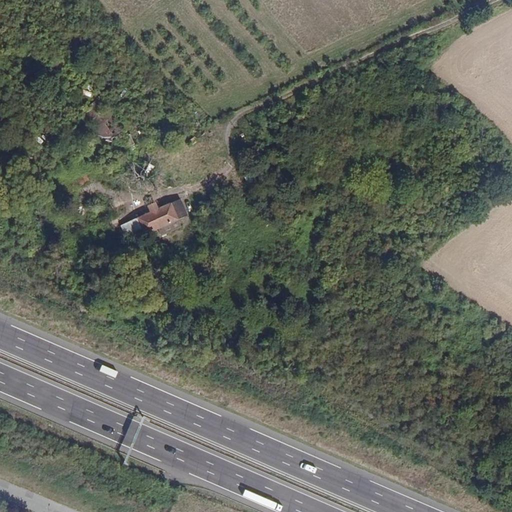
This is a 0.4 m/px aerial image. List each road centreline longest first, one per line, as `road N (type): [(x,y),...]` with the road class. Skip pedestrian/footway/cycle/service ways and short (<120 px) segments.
road 1 (motorway): [(413,511),(0,332)]
road 2 (track): [(494,0),(236,117),(227,141),(230,166),(177,195)]
road 3 (motorway): [(0,377),(309,511)]
